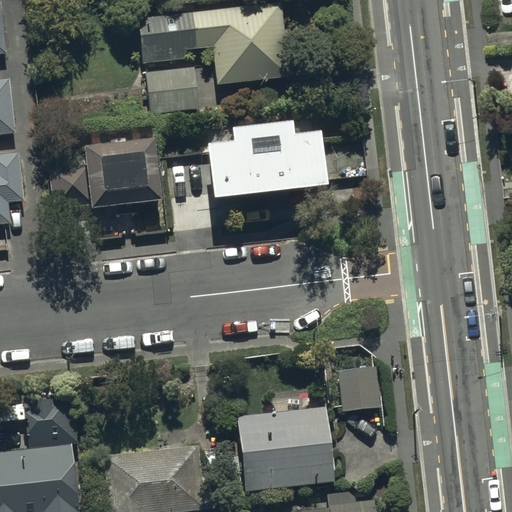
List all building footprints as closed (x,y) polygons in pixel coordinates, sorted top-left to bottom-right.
[(281,10),(134,26),(139,72),(186,67),(185,60),(209,57),(214,96),(290,87),(281,10)] [(194,75),(146,79),(149,119),(197,116),(194,75)] [(7,87),(0,87),(0,142),(13,141),(7,87)] [(204,163),(209,219),(325,207),(319,149),(291,152),(289,139),(227,145),(229,160),(204,163)] [(157,214),(151,155),(81,163),(82,172),(47,176),(51,216),(86,213),(87,222),(157,214)] [(0,230),(9,229),(7,209),(22,208),(16,156),(0,158),(0,230)] [(337,376),(340,418),(376,415),(374,374),(337,376)] [(0,460),(0,511),(79,511),(74,451),(67,452),(64,420),(52,421),(51,413),(29,415),(30,422),(23,422),(26,458),(0,460)] [(323,416),(236,425),(244,502),(331,493),(323,416)] [(202,511),(197,455),(102,463),(105,511),(202,511)] [(373,511),(373,509),(353,509),(353,504),(344,500),(326,501),(326,511),(373,511)]
